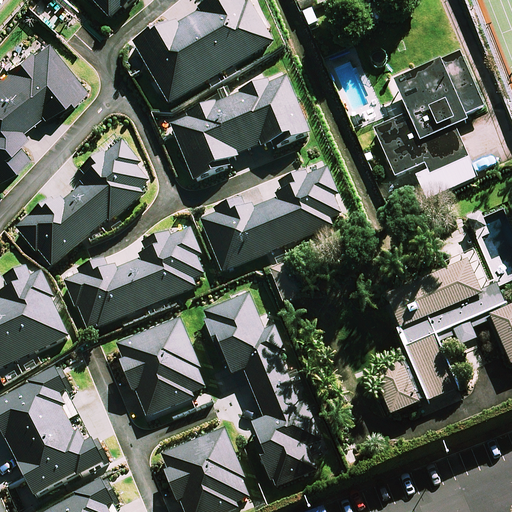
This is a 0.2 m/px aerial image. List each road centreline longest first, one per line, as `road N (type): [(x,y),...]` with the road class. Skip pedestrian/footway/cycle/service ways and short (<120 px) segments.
road 1 (residential): [(0,223),(115,95)]
road 2 (residential): [(301,161),(202,195),(172,197)]
